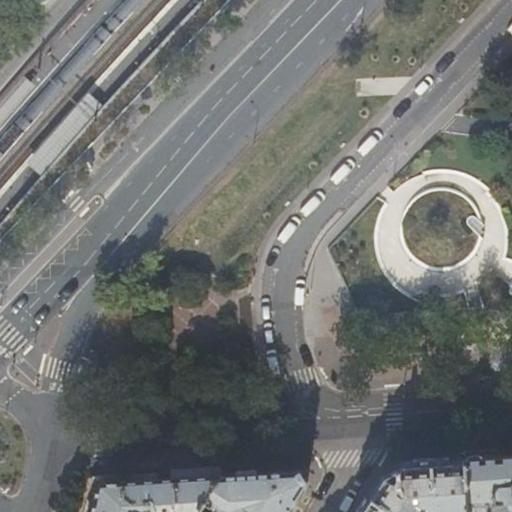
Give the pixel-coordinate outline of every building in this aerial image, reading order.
[(380,306),(380,303),(380,301),(379,298),(377,296),(374,294),(371,294),(368,295),(365,296),(364,298),(362,301),(362,304),(363,307),(365,309),(367,311),(370,312),(373,312),(376,311),(378,309),(380,306)] [(511,511),(511,500),(511,499),(511,456),(498,458),(463,460),(467,508),(484,507),(485,509),(484,511),(511,511)] [(466,511),(467,508),(463,460),(427,462),(403,464),(383,476),(368,499),(360,511),(466,511)] [(288,511),(306,484),(299,471),(254,474),(221,476),(205,501),(211,505),(212,504),(224,511),(288,511)] [(198,511),(200,508),(205,501),(221,476),(177,479),(171,479),(98,484),(97,494),(95,503),(92,511),(198,511)] [(98,484),(91,484),(83,511),(92,511),(95,503),(97,494),(98,484)]
